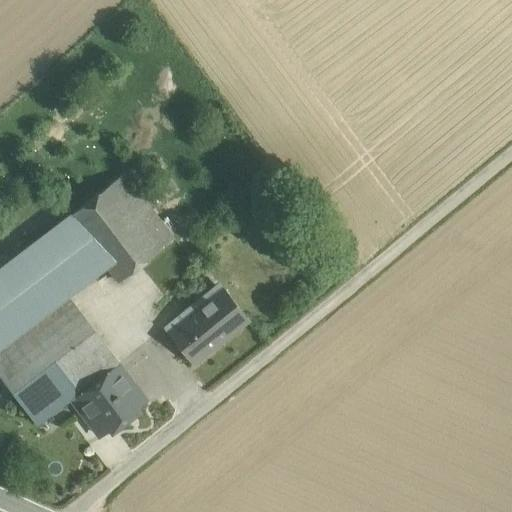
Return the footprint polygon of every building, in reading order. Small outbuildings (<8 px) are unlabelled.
[(174,239),(124,173),(69,216),(109,268),(118,281),(174,239)] [(109,268),(69,216),(0,267),(0,350),(69,298),(109,268)] [(208,299),(182,321),(183,322),(170,333),(194,362),(247,319),(223,290),(210,301),(208,299)] [(69,298),(0,350),(0,374),(37,424),(72,398),(73,399),(118,364),(117,363),(118,362),(69,298)] [(118,364),(73,399),(100,435),(146,401),(118,364)]
